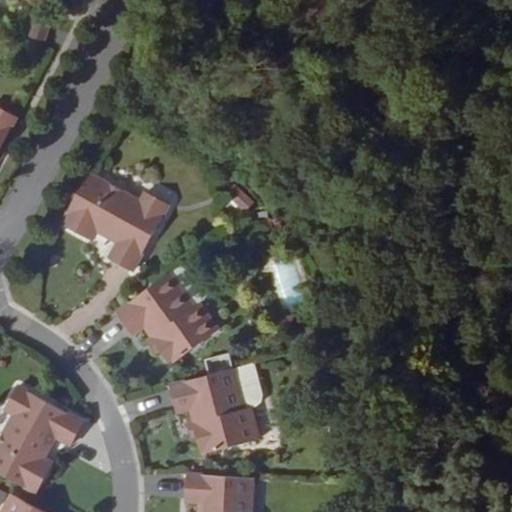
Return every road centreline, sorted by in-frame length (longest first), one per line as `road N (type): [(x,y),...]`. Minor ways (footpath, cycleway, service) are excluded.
road 1 (residential): [(0,220),(121,0)]
road 2 (residential): [(118,511),(122,499),(104,428),(72,377),(0,322)]
